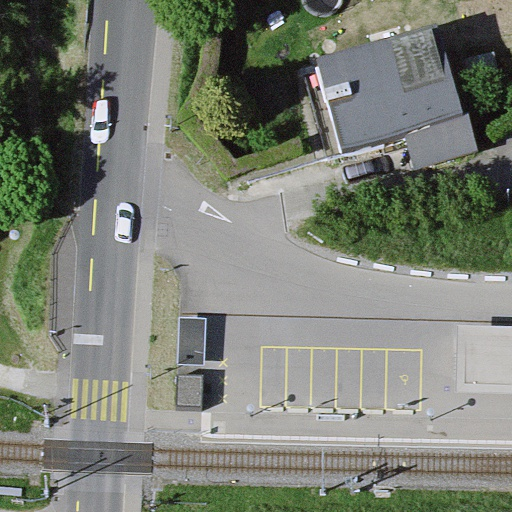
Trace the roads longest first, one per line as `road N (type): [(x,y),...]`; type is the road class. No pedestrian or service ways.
road 1 (residential): [(117,194),(264,262),(347,286),(511,302)]
road 2 (tertiary): [(101,511),(117,194)]
road 3 (tertiary): [(117,194),(133,0)]
